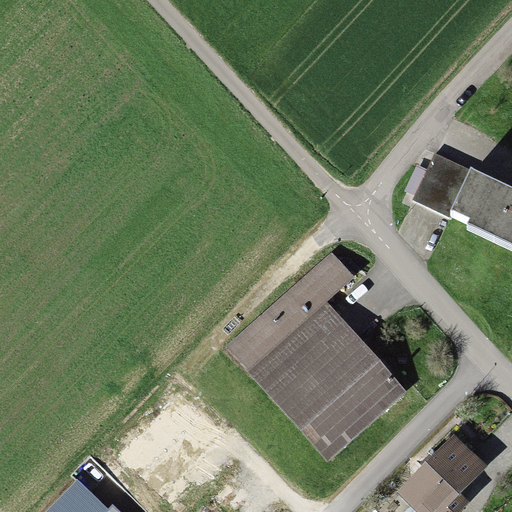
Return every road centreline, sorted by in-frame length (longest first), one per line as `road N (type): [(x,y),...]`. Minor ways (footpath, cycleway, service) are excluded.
road 1 (track): [(157,0),(353,211)]
road 2 (residential): [(511,385),(353,211)]
